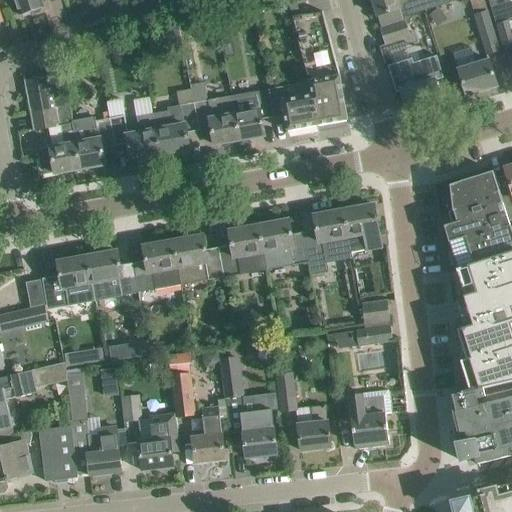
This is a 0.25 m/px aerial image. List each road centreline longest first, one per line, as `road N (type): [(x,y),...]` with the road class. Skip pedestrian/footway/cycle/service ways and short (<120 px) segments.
road 1 (residential): [(13,225),(393,155)]
road 2 (residential): [(426,477),(418,338),(393,155)]
road 3 (residential): [(121,511),(426,477)]
road 4 (residential): [(0,73),(16,59),(162,0)]
road 5 (residential): [(393,155),(347,0)]
road 6 (residential): [(393,155),(511,121)]
